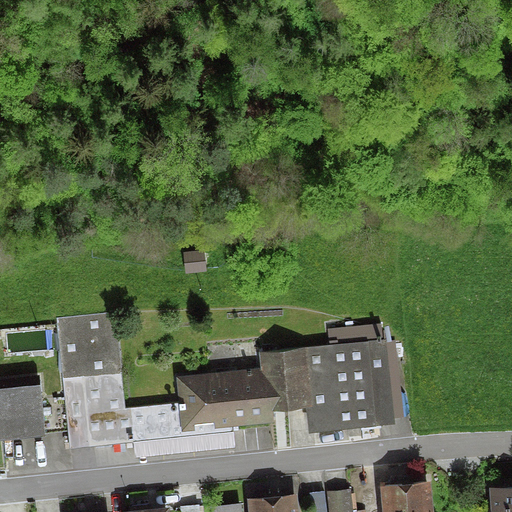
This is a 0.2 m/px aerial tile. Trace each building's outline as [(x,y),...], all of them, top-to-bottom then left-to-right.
[(183,254),(184,270),(202,268),(200,252),(183,254)] [(389,418),(380,341),(378,324),(355,326),(357,343),(301,349),(301,347),(260,351),(262,371),(248,372),(248,369),(245,370),(245,372),(178,379),(180,401),(123,407),(112,312),(54,318),(61,394),(65,430),(67,447),(230,431),(229,420),(268,417),(267,407),(273,407),(273,406),(306,402),(308,427),(373,420),(373,419),(389,418)] [(0,434),(3,434),(3,431),(12,430),(12,433),(40,430),(40,432),(65,430),(61,394),(37,397),(35,378),(0,381),(0,434)] [(426,511),(424,482),(382,486),(384,511),(426,511)] [(511,511),(511,487),(492,489),(493,511),(511,511)] [(327,491),(328,511),(347,511),(345,490),(327,491)] [(310,511),(323,511),(321,492),(308,493),(310,511)] [(292,511),(291,495),(249,500),(250,511),(292,511)]
